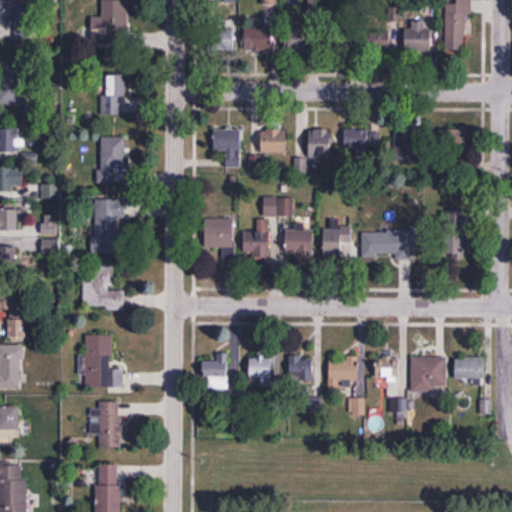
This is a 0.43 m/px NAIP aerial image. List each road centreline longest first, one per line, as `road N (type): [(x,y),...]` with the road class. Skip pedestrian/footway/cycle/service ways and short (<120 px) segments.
road 1 (residential): [(172,511),(175,0)]
road 2 (residential): [(511,298),(174,304)]
road 3 (residential): [(511,91),(175,90)]
road 4 (residential): [(486,299),(482,91),(490,0)]
road 5 (residential): [(486,299),(494,425),(511,451)]
